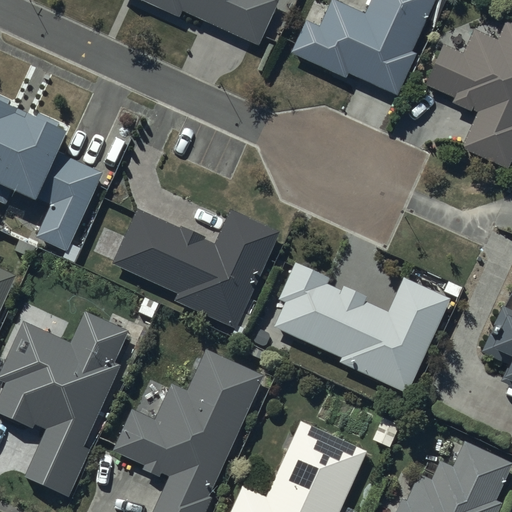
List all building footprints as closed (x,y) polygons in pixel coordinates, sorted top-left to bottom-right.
[(125,0),(179,24),(182,17),(258,51),(278,4),(269,0),(125,0)] [(305,27),(289,59),(345,85),(347,80),(397,102),(416,60),(410,58),(437,0),(373,0),(365,19),(334,6),(318,33),(305,27)] [(476,118),(459,155),(508,176),(511,164),(511,29),(505,26),(498,45),(473,35),(463,59),(444,50),(425,91),(455,104),(452,110),(470,119),(472,116),(476,118)] [(0,197),(35,213),(37,206),(51,212),(36,243),(66,257),(103,178),(58,160),(65,146),(0,116),(0,197)] [(136,216),(112,270),(176,299),(173,307),(235,335),(279,238),(228,217),(214,249),(136,216)] [(284,309),(272,333),(341,365),(339,370),(407,400),(449,304),(402,284),(387,316),(327,291),(330,284),(293,269),(278,306),(284,309)] [(0,313),(15,281),(0,273),(0,313)] [(491,363),(511,371),(503,392),(511,395),(511,455),(511,316),(503,313),(480,359),(491,363)] [(46,434),(24,483),(68,503),(90,453),(85,451),(122,369),(113,366),(126,337),(83,318),(70,346),(24,325),(0,377),(0,384),(6,387),(0,400),(0,419),(31,433),(33,429),(46,434)] [(167,481),(153,511),(207,511),(213,501),(209,500),(262,380),(206,355),(187,397),(170,390),(154,427),(131,416),(113,455),(145,470),(143,475),(159,482),(161,479),(167,481)] [(400,429),(381,421),(371,445),(390,453),(400,429)] [(341,511),(367,457),(300,427),(266,504),(242,493),(233,511),(341,511)] [(499,511),(501,507),(495,505),(511,468),(464,447),(453,473),(440,468),(432,487),(418,481),(406,509),(401,507),(398,511),(499,511)]
